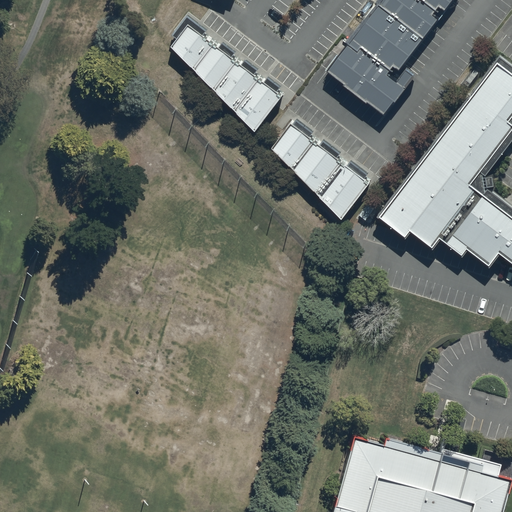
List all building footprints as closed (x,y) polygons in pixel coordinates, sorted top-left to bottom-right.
[(421,0),(387,0),(383,6),(428,40),(442,22),(436,18),(441,14),(421,0)] [(421,0),(441,14),(444,9),(449,12),(457,0),(421,0)] [(383,6),(355,42),(393,72),(398,66),(405,71),(428,40),(383,6)] [(283,94),(190,21),(173,43),(257,127),(283,94)] [(355,42),(331,71),(389,116),(409,90),(391,77),(393,72),(355,42)] [(511,118),(511,69),(499,59),(380,215),(408,236),(413,229),(435,246),(442,237),(465,254),(470,248),(491,265),(502,251),(511,258),(511,214),(471,184),(511,129),(511,120),(511,118)] [(370,181),(293,121),(274,145),(344,216),(370,181)] [(383,440),(353,432),(331,511),(499,511),(510,474),(497,470),(501,458),(430,438),(428,445),(385,433),(383,440)]
